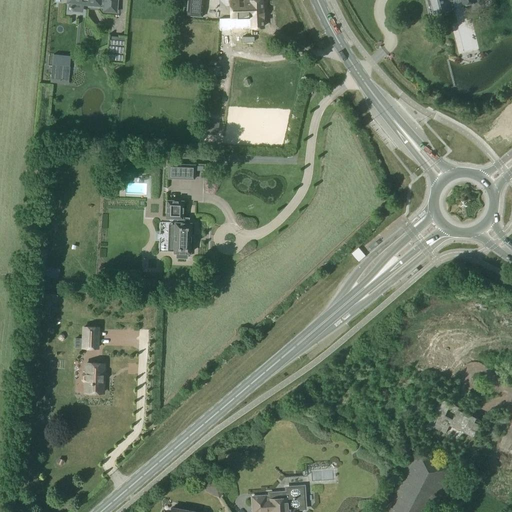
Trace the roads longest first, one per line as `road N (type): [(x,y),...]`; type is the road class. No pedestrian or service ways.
road 1 (primary): [(101,511),(357,295)]
road 2 (primary): [(412,142),(343,54),(314,0)]
